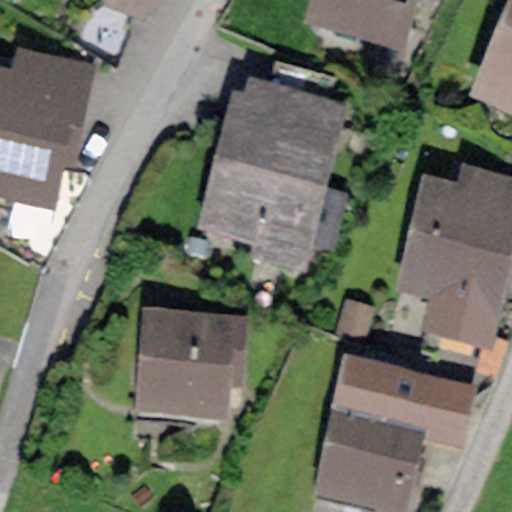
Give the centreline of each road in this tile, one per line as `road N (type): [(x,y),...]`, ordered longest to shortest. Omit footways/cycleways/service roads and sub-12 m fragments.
road 1 (residential): [(0,455),(48,315),(144,100),(201,0)]
road 2 (residential): [(511,382),(460,505)]
